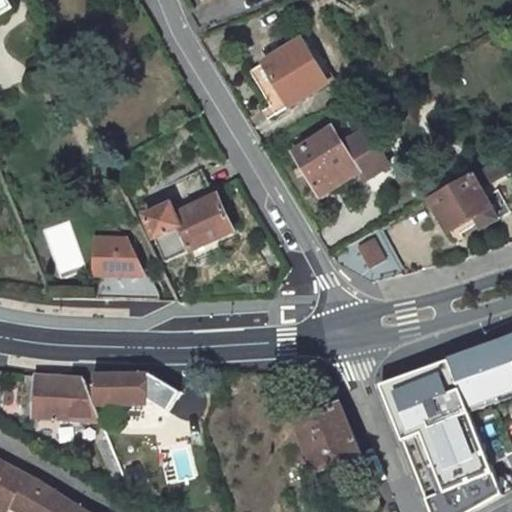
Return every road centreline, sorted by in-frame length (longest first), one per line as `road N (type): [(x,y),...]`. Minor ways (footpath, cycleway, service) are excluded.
road 1 (residential): [(156,0),(304,250),(335,330)]
road 2 (tertiary): [(335,330),(279,342),(114,348),(0,336)]
road 3 (unclassified): [(408,511),(335,330)]
road 4 (tertiary): [(511,275),(377,309),(360,325)]
road 5 (tertiary): [(360,325),(386,338),(511,307)]
road 6 (unclassified): [(0,438),(122,511)]
